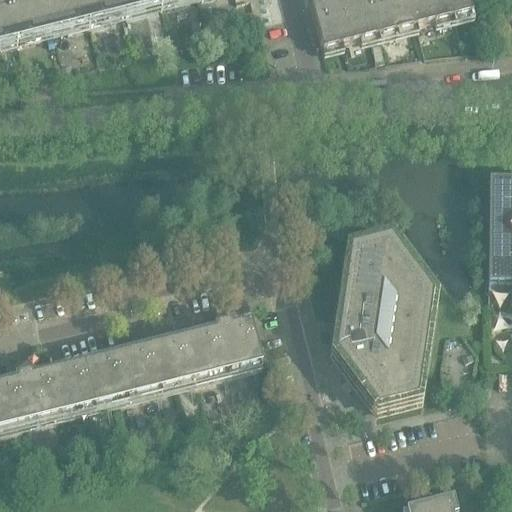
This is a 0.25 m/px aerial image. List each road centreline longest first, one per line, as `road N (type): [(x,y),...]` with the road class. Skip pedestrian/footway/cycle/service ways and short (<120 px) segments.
road 1 (residential): [(0,344),(230,285),(275,287),(290,308),(337,511)]
road 2 (residential): [(0,126),(316,99)]
road 3 (residential): [(316,99),(511,90)]
